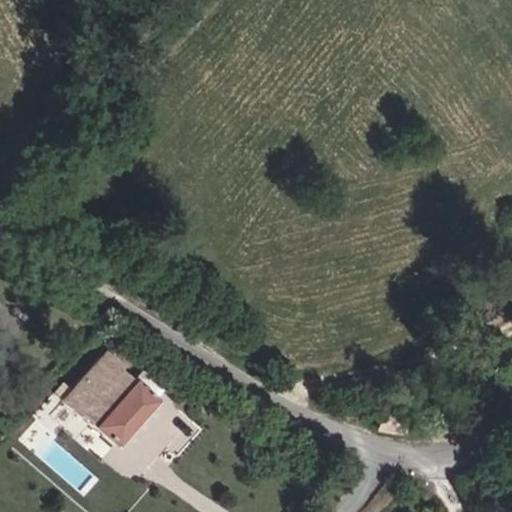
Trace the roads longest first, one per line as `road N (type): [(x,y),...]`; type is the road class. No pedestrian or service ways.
road 1 (unclassified): [(0,239),(41,254),(361,443),(433,455),(511,449)]
road 2 (track): [(172,0),(98,101),(0,186)]
